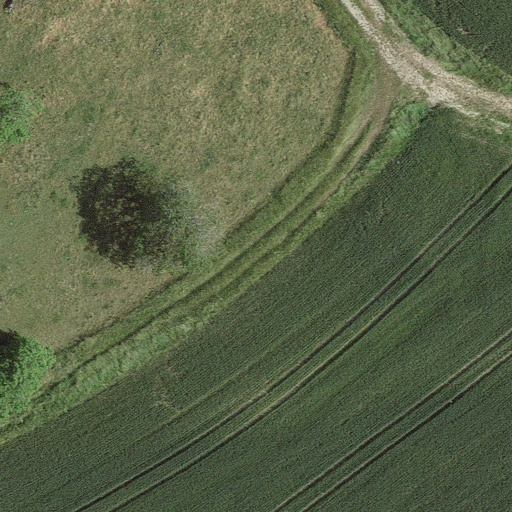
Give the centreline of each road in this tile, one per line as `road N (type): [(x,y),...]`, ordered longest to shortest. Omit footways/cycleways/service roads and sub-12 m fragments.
road 1 (track): [(0,390),(118,330),(331,178),(399,68)]
road 2 (track): [(511,106),(399,68),(344,0)]
